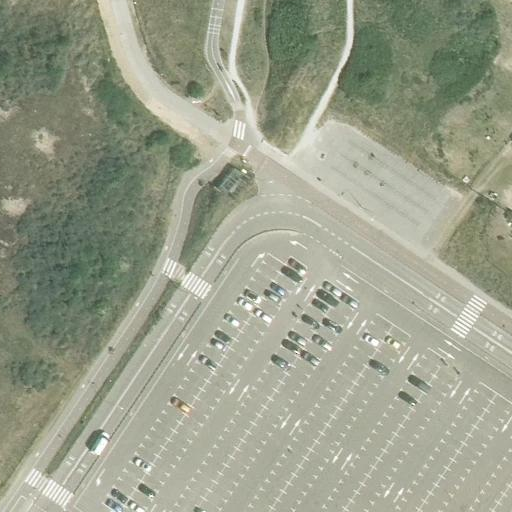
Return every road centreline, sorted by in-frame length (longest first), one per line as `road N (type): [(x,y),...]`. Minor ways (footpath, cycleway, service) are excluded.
road 1 (residential): [(511,352),(306,217),(254,216),(216,253),(48,508)]
road 2 (unknown): [(249,117),(269,65),(265,0)]
